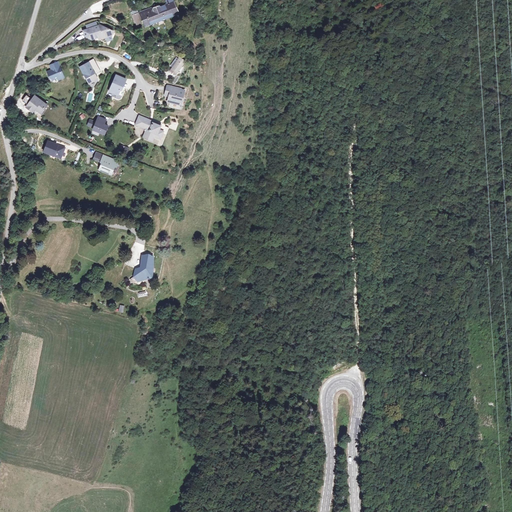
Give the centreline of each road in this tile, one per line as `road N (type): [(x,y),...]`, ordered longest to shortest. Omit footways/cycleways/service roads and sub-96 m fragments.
road 1 (track): [(360,0),(349,172),(358,395)]
road 2 (secondary): [(324,511),(327,393),(343,381),(358,395),(357,511)]
road 3 (unclassified): [(0,266),(13,198),(2,118),(19,67)]
road 4 (residential): [(19,67),(104,52),(130,64),(149,98)]
